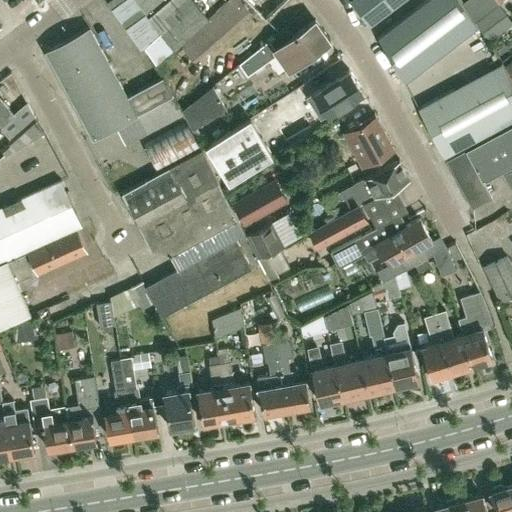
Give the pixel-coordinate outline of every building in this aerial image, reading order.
[(134,0),(148,18),(152,14),(166,0),(134,0)] [(166,0),(152,14),(175,45),(207,16),(193,0),(166,0)] [(350,0),(368,23),(398,0),(350,0)] [(477,25),(465,7),(462,2),(461,0),(425,0),(378,36),(404,80),(446,48),(477,25)] [(465,0),(463,2),(475,22),(499,3),(496,0),(465,0)] [(494,41),(511,28),(511,16),(504,5),(481,20),(494,41)] [(269,39),(238,63),(247,74),(271,56),(277,52),(288,68),(302,60),(329,41),(314,19),(274,47),(269,39)] [(172,94),(162,76),(127,95),(89,26),(45,50),(93,137),(115,125),(124,144),(181,112),(180,110),(172,94)] [(155,64),(173,49),(159,32),(143,47),(155,64)] [(511,84),(500,63),(418,107),(444,157),(511,120),(511,84)] [(349,68),(306,95),(320,117),(363,91),(349,68)] [(182,108),(180,110),(181,112),(186,121),(191,130),(225,108),(212,85),(182,108)] [(240,94),(245,105),(261,98),(256,86),(240,94)] [(0,125),(14,114),(1,98),(0,98),(0,125)] [(394,147),(376,115),(345,132),(363,164),(394,147)] [(5,155),(15,149),(34,137),(43,132),(34,116),(27,122),(6,139),(9,143),(0,150),(5,155)] [(250,117),(205,146),(229,183),(272,155),(250,117)] [(287,128),(292,139),(313,130),(307,119),(287,128)] [(191,130),(186,121),(144,142),(159,170),(201,147),(191,130)] [(511,124),(446,160),(471,208),(492,197),(483,180),(511,164),(511,124)] [(153,249),(172,255),(236,218),(201,147),(159,170),(121,191),(151,249),(153,249)] [(408,176),(399,158),(363,177),(354,182),(354,183),(338,191),(343,200),(345,198),(347,201),(354,197),(358,203),(408,176)] [(79,226),(81,225),(61,179),(0,206),(0,260),(9,257),(79,226)] [(234,201),(245,222),(285,200),(274,179),(259,187),(234,201)] [(309,230),(318,247),(368,221),(358,204),(309,230)] [(428,255),(422,245),(431,240),(419,217),(398,229),(392,218),(330,251),(338,267),(364,253),(368,260),(387,249),(393,261),(399,257),(405,268),(428,255)] [(145,285),(161,315),(250,268),(235,238),(243,233),(236,218),(172,255),(178,267),(145,285)] [(271,221),(249,232),(262,256),(284,244),(271,221)] [(19,280),(38,272),(90,249),(79,226),(9,257),(19,280)] [(432,253),(441,274),(455,268),(446,247),(432,253)] [(484,266),(487,271),(499,300),(511,294),(511,267),(507,256),(484,266)] [(9,257),(0,260),(0,327),(33,313),(19,280),(9,257)] [(394,274),(398,288),(410,284),(405,268),(394,274)] [(400,294),(398,288),(394,274),(383,280),(388,297),(400,294)] [(153,302),(144,286),(142,282),(133,286),(132,284),(111,294),(114,316),(132,307),(135,312),(142,309),(142,308),(153,302)] [(457,318),(459,322),(462,333),(471,362),(481,359),(484,362),(491,360),(493,356),(491,349),(490,349),(486,336),(487,336),(484,327),(488,326),(491,321),(488,313),(479,291),(461,296),(467,315),(457,318)] [(114,316),(111,294),(109,295),(110,299),(96,302),(99,327),(114,325),(113,316),(114,316)] [(370,389),(371,388),(375,393),(395,388),(393,383),(385,351),(382,336),(375,307),(362,310),(368,334),(372,333),(375,348),(373,349),(374,354),(362,356),(370,389)] [(246,309),(217,317),(222,336),(251,329),(246,309)] [(434,312),(450,368),(471,362),(462,333),(452,336),(444,309),(434,312)] [(434,312),(429,314),(424,315),(432,342),(422,345),(429,369),(427,370),(430,378),(439,375),(440,371),(450,368),(434,312)] [(385,351),(393,383),(395,388),(408,385),(409,379),(417,378),(409,345),(403,321),(396,322),(394,325),(396,332),(382,336),(385,351)] [(59,335),(63,350),(80,345),(75,330),(59,335)] [(272,342),(285,407),(308,403),(304,378),(294,380),(292,370),(290,370),(287,356),(292,355),(290,339),(272,342)] [(329,343),(333,363),(335,363),(343,400),(364,395),(364,390),(366,390),(359,357),(346,360),(344,355),(341,356),(338,341),(329,343)] [(262,411),(285,407),(272,342),(265,344),(262,345),(265,360),(267,360),(270,374),(256,376),(258,387),(262,411)] [(335,363),(333,363),(321,366),(320,361),(317,361),(314,346),(307,348),(319,401),(327,399),(331,403),(343,400),(335,363)] [(152,397),(138,399),(131,356),(121,357),(133,433),(143,431),(145,433),(153,432),(155,429),(157,429),(152,397)] [(116,397),(103,399),(109,437),(111,436),(114,438),(122,437),(123,434),(133,433),(121,357),(110,359),(116,397)] [(219,363),(227,417),(242,414),(242,418),(255,416),(249,382),(232,385),(231,379),(227,380),(226,375),(231,374),(229,361),(219,363)] [(227,417),(219,363),(208,364),(210,377),(215,376),(216,382),(211,383),(212,388),(197,390),(203,425),(216,423),(215,419),(227,417)] [(194,422),(188,390),(187,384),(189,384),(188,373),(179,374),(180,385),(176,386),(177,390),(164,392),(169,427),(171,426),(172,429),(184,427),(184,424),(194,422)] [(67,419),(71,443),(74,442),(76,445),(84,443),(86,440),(96,439),(94,426),(99,425),(97,416),(101,415),(95,374),(73,377),(77,402),(64,405),(67,419)] [(0,457),(2,457),(2,454),(11,453),(2,401),(0,391),(0,457)] [(29,398),(34,426),(43,425),(47,447),(58,445),(59,447),(68,446),(69,443),(71,443),(67,419),(64,405),(48,407),(46,396),(29,398)] [(34,449),(29,418),(27,406),(14,408),(13,399),(2,401),(11,453),(19,452),(20,454),(31,452),(31,449),(34,449)] [(492,487),(491,491),(489,491),(496,511),(507,511),(509,511),(508,511),(511,511),(511,483),(504,486),(501,483),(492,487)] [(486,511),(482,493),(474,496),(471,493),(457,496),(461,511),(486,511)] [(445,500),(444,504),(436,506),(437,511),(461,511),(457,496),(445,500)]
